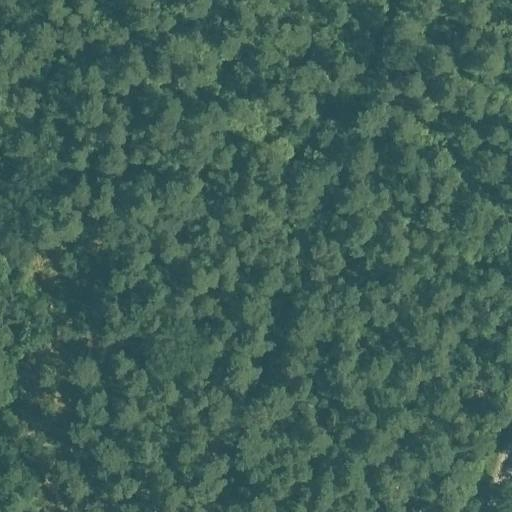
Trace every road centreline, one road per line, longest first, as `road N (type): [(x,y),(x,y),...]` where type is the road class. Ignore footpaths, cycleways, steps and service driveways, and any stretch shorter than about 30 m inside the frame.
road 1 (track): [(389,0),(213,511)]
road 2 (track): [(0,278),(57,0)]
